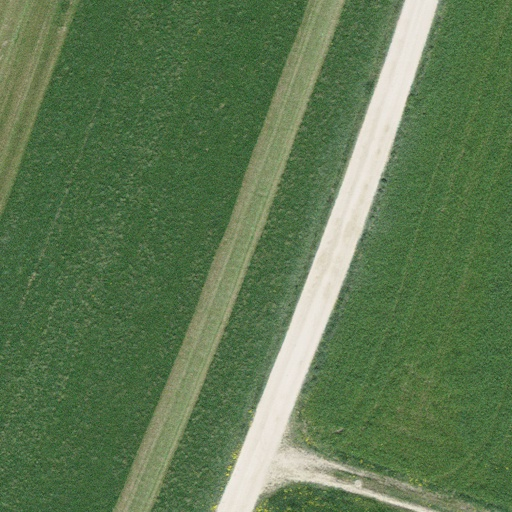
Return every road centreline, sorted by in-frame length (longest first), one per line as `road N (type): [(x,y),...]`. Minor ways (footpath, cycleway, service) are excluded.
road 1 (track): [(430,0),(400,100),(236,511)]
road 2 (track): [(254,467),(405,511)]
